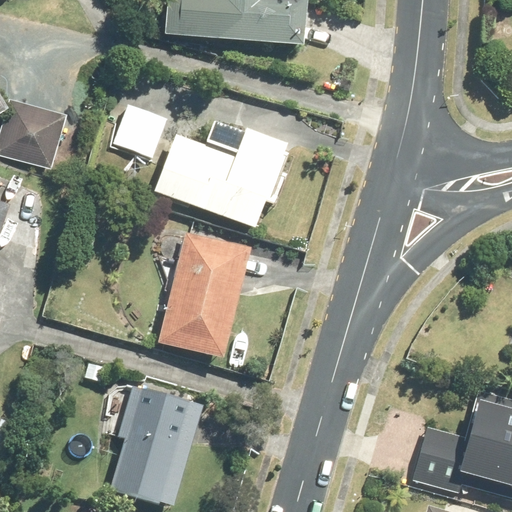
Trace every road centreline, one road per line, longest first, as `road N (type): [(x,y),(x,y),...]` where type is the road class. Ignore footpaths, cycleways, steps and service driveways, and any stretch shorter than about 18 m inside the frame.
road 1 (residential): [(350,318),(294,511)]
road 2 (residential): [(499,201),(448,232),(350,318)]
road 3 (residential): [(422,0),(397,155)]
road 4 (residential): [(389,185),(350,318)]
